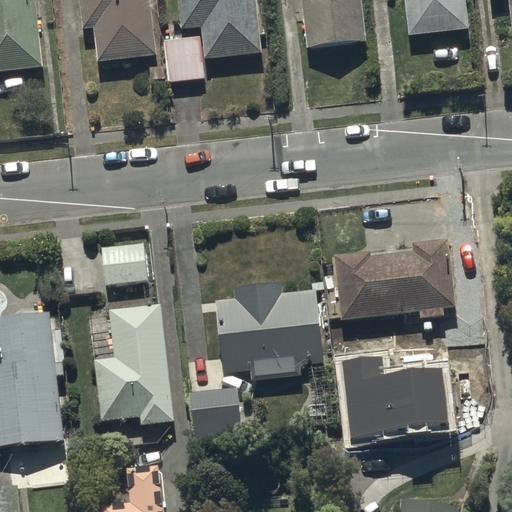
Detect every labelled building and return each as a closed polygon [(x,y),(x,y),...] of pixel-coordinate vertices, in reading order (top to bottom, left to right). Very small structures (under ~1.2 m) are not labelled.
[(37,0),(0,0),(0,82),(46,77),(37,0)] [(160,64),(152,0),(81,0),(86,39),(98,38),(102,71),(160,64)] [(259,0),(180,0),(185,38),(205,35),(209,67),(267,60),(259,0)] [(302,0),(309,57),(368,50),(362,0),(302,0)] [(467,0),(406,0),(411,45),(472,38),(467,0)] [(511,0),(492,0),(493,2),(510,0),(511,18),(511,0)] [(371,261),(336,264),(340,328),(419,322),(420,327),(423,327),(424,350),(446,349),(449,396),(488,393),(482,316),(456,318),(451,250),(413,253),(414,264),(371,267),(371,261)] [(144,252),(101,256),(105,294),(147,290),(144,252)] [(236,301),(217,303),(225,376),(252,373),(254,384),(303,379),(302,368),(325,366),(317,293),(285,296),(283,286),(235,290),(236,301)] [(110,317),(114,366),(95,368),(101,429),(140,425),(141,434),(174,431),(162,313),(110,317)] [(0,456),(62,450),(49,324),(0,328),(0,456)] [(191,401),(194,443),(195,447),(241,443),(237,397),(191,401)] [(166,511),(167,498),(161,498),(161,477),(129,478),(129,511),(166,511)] [(19,511),(18,492),(0,493),(0,511),(19,511)]
